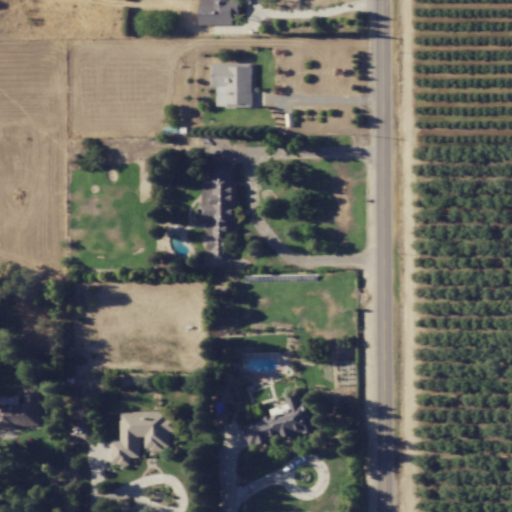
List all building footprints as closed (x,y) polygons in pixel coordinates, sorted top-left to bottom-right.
[(199,0),(199,25),(232,25),(232,16),(239,16),(239,0),(199,0)] [(253,63),(210,63),(210,87),(217,87),(216,107),(252,107),(253,63)] [(230,258),(231,221),(237,222),(238,181),(233,181),(233,166),(212,165),(211,179),(202,178),(201,220),(207,220),(206,250),(212,250),(211,258),(230,258)] [(0,397),(0,428),(40,428),(40,387),(23,388),(23,397),(0,397)] [(242,425),(249,449),(275,442),(315,430),(306,401),(301,402),(299,394),(285,398),(287,404),(270,409),(272,416),(242,425)] [(120,412),(120,441),(111,441),(111,464),(130,464),(130,457),(140,457),(140,437),(145,437),(145,449),(169,449),(169,432),(175,432),(175,412),(120,412)]
